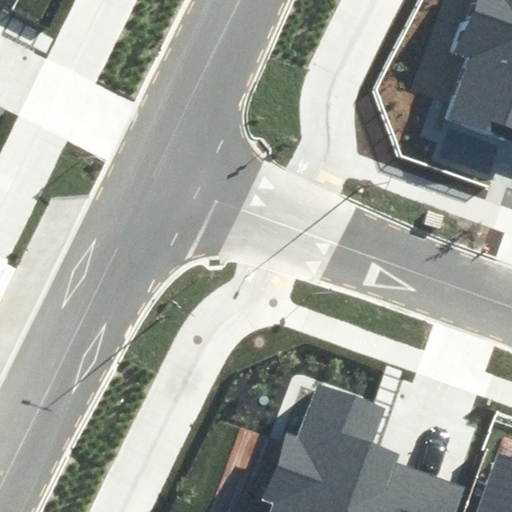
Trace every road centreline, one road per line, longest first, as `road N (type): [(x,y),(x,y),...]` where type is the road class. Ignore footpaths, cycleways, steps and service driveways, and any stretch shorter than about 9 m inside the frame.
road 1 (residential): [(511,304),(155,180)]
road 2 (tertiary): [(155,180),(0,493)]
road 3 (tertiary): [(238,0),(155,180)]
